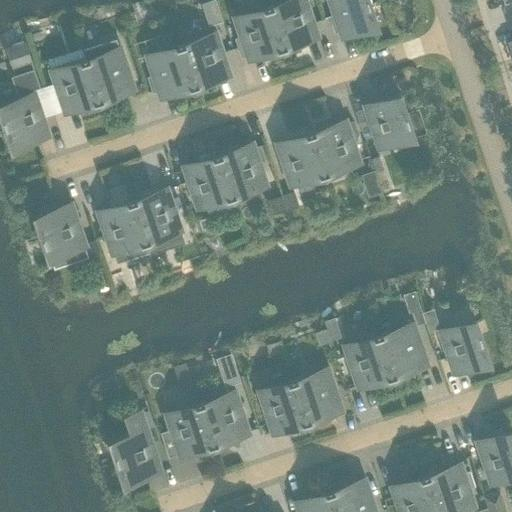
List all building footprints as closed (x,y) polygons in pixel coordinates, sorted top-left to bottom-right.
[(286,0),(269,6),(283,46),(315,35),(316,38),(318,38),(304,0),(286,0)] [(330,0),(343,38),(344,38),(343,34),(376,23),(368,0),(330,0)] [(283,46),(269,6),(236,17),(235,13),(234,13),(250,61),(251,60),(250,57),(283,46)] [(210,24),(222,19),(219,12),(208,16),(210,24)] [(181,43),(195,84),(227,73),(228,76),(230,76),(214,29),(213,29),(214,33),(181,43)] [(82,49),(99,99),(132,88),(133,91),(134,91),(116,38),(82,49)] [(31,62),(24,42),(10,47),(17,66),(31,62)] [(195,84),(181,43),(148,54),(147,51),(146,51),(162,99),(163,98),(162,95),(195,84)] [(99,99),(82,49),(81,49),(85,59),(53,69),(52,66),(50,66),(66,114),(67,113),(66,110),(99,99)] [(39,87),(32,68),(11,75),(17,94),(0,99),(0,113),(11,148),(52,135),(36,88),(39,87)] [(400,93),(367,105),(366,101),(364,102),(382,153),(383,152),(382,149),(415,137),(400,93)] [(311,132),(325,172),(358,161),(359,164),(360,164),(344,117),(343,117),(344,121),(311,132)] [(325,172),(311,132),(279,142),(278,139),(276,139),(292,187),(293,186),(292,183),(325,172)] [(218,154),(232,194),(264,184),(265,187),(267,187),(251,139),(250,140),(251,143),(218,154)] [(232,194),(218,154),(185,165),(184,161),(183,162),(199,209),(200,209),(199,205),(232,194)] [(165,189),(133,200),(146,240),(150,251),(184,240),(165,185),(164,185),(165,189)] [(70,200),(68,200),(69,203),(36,215),(54,267),(87,256),(88,260),(90,259),(70,200)] [(113,251),(146,240),(133,200),(100,210),(99,207),(98,207),(113,255),(115,254),(113,251)] [(418,322),(424,320),(414,290),(404,294),(409,310),(413,308),(418,322)] [(326,320),(329,329),(337,326),(334,317),(326,320)] [(455,370),(489,359),(475,318),(442,330),(441,326),(439,326),(455,374),(457,373),(455,370)] [(379,334),(392,374),(425,363),(426,367),(427,366),(412,319),(410,319),(411,323),(379,334)] [(392,374),(379,334),(346,345),(345,341),(344,341),(360,389),(361,388),(360,385),(392,374)] [(226,383),(239,379),(230,353),(217,358),(226,383)] [(293,379),(307,419),(339,408),(341,412),(342,412),(326,364),(325,365),(326,368),(293,379)] [(307,419),(293,379),(261,390),(259,386),(258,387),(274,434),(275,434),(274,430),(307,419)] [(200,402),(214,442),(246,431),(247,435),(249,434),(233,387),(232,387),(233,391),(200,402)] [(214,442),(200,402),(167,413),(166,409),(165,410),(181,457),(182,456),(181,453),(214,442)] [(111,440),(125,480),(158,469),(159,473),(161,472),(139,408),(138,408),(139,412),(127,416),(132,433),(111,440)] [(476,437),(492,484),(493,484),(492,480),(511,473),(511,429),(479,440),(478,437),(476,437)] [(426,475),(438,511),(448,511),(472,504),(473,508),(475,507),(459,460),(457,460),(459,464),(426,475)] [(330,490),(337,511),(375,511),(363,475),(362,475),(363,479),(330,490)] [(438,511),(426,475),(393,486),(392,482),(391,483),(400,511),(438,511)] [(337,511),(330,490),(298,501),(296,497),(295,498),(299,511),(337,511)]
